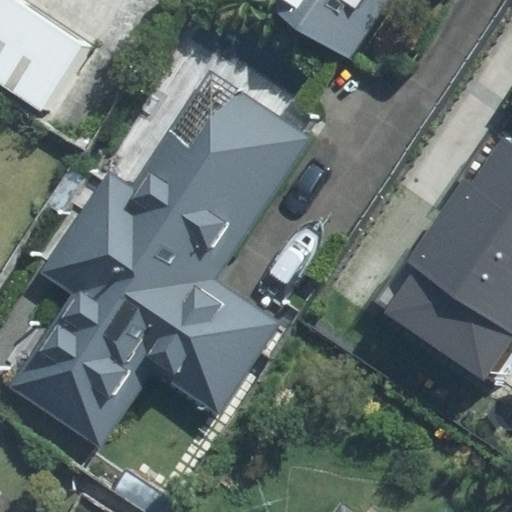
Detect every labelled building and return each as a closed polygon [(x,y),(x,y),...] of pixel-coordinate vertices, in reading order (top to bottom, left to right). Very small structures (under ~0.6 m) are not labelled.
[(104,38),(48,0),(3,0),(0,5),(0,67),(57,107),(104,38)] [(277,0),(274,5),(365,59),(399,0),(277,0)] [(346,130),(203,38),(54,268),(95,295),(42,376),(127,430),(164,374),(253,431),(332,311),(259,264),(346,130)] [(511,141),(458,222),(511,259),(511,141)] [(511,259),(458,222),(403,304),(504,371),(511,359),(511,259)]
